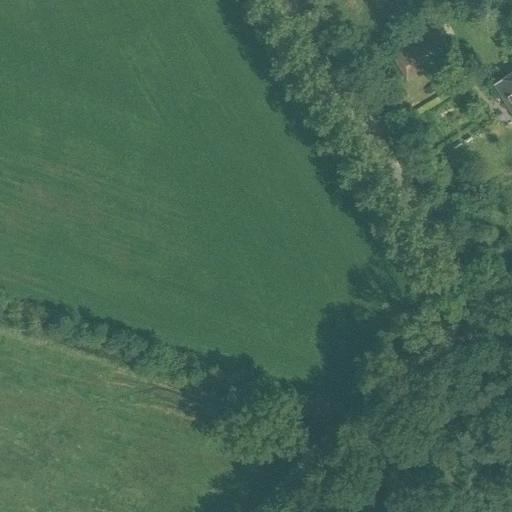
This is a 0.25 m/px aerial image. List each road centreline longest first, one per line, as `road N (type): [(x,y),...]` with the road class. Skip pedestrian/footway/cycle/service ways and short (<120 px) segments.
road 1 (unclassified): [(477,309),(284,0)]
road 2 (unclassified): [(275,511),(477,309)]
